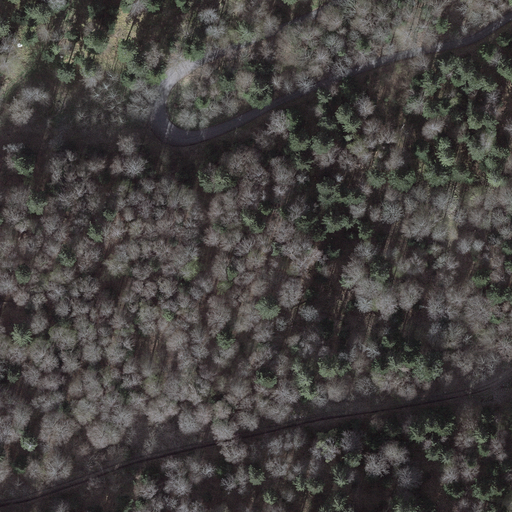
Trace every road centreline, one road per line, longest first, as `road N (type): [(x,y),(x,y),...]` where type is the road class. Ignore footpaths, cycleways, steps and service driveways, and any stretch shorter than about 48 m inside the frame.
road 1 (unclassified): [(511,13),(465,39),(372,62),(206,134),(179,136),(157,114),(165,81),(192,61),(332,0)]
road 2 (track): [(511,370),(464,391),(319,414),(0,502)]
